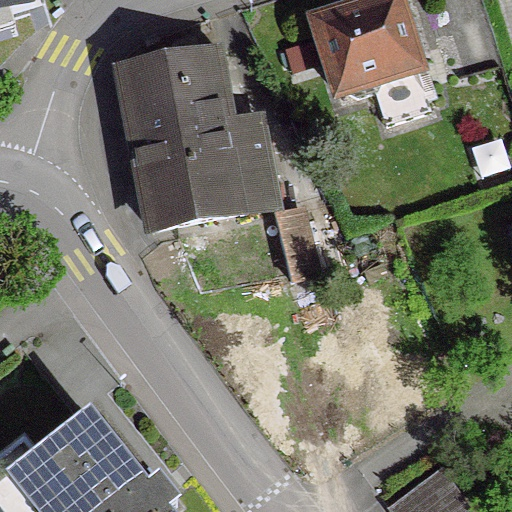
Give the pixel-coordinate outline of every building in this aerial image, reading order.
[(427,116),(391,4),(313,29),(335,100),(343,97),(353,102),(371,96),(382,130),(427,116)] [(204,56),(117,73),(148,235),(235,217),(236,219),(274,211),(258,125),(220,133),(204,56)] [(314,279),(299,216),(273,222),(288,286),(314,279)] [(170,511),(173,510),(155,487),(144,495),(86,422),(32,465),(20,450),(12,455),(23,468),(0,486),(0,511),(170,511)] [(454,511),(429,479),(385,511),(454,511)]
